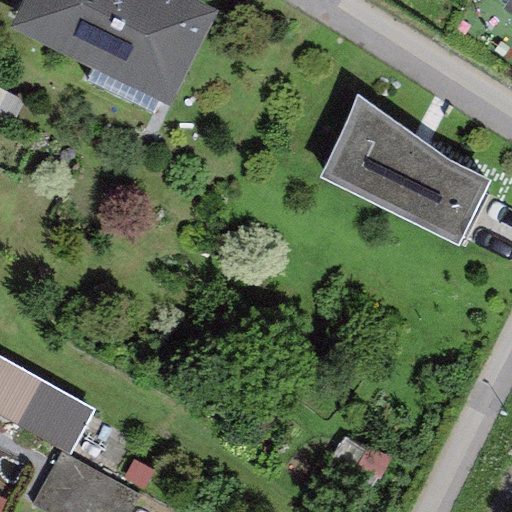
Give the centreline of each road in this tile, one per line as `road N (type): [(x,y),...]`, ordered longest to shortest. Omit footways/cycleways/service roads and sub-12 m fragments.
road 1 (residential): [(324,0),(418,55),(511,136)]
road 2 (residential): [(511,324),(422,511)]
